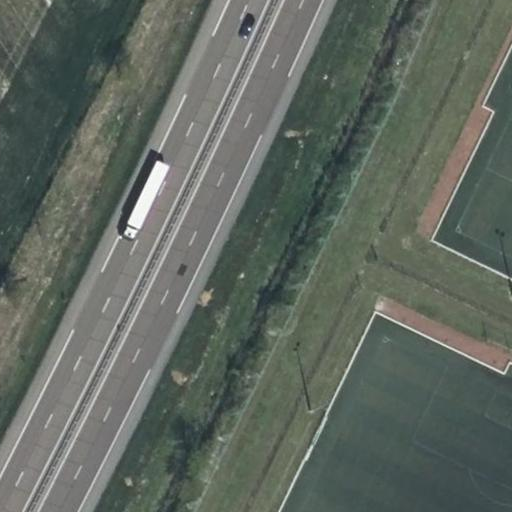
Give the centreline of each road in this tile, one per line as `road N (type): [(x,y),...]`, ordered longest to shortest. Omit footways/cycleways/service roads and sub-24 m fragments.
road 1 (motorway): [(248,0),(4,511)]
road 2 (motorway): [(61,511),(300,0)]
